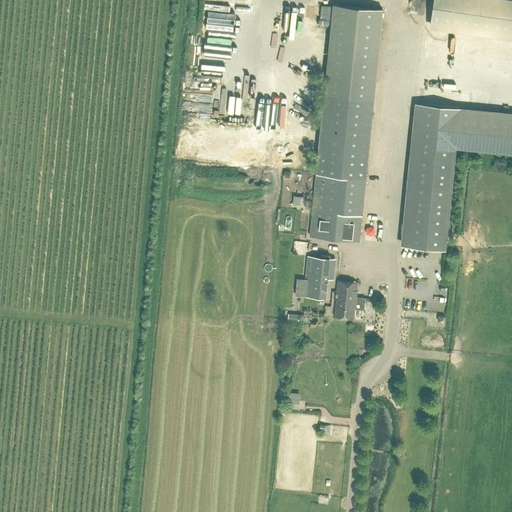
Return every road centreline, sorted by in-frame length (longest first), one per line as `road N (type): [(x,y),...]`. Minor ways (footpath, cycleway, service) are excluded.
road 1 (track): [(133,511),(183,0)]
road 2 (track): [(139,328),(168,0)]
road 3 (track): [(121,511),(139,328)]
road 4 (track): [(0,315),(139,328)]
